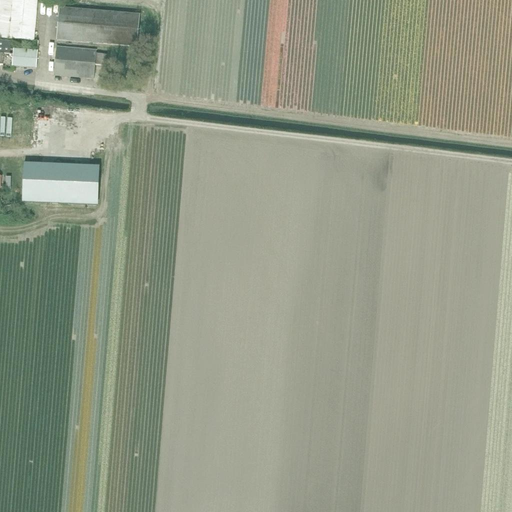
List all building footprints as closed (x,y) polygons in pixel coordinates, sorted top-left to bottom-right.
[(0,0),(0,39),(33,42),(37,0),(0,0)] [(136,47),(139,15),(59,9),(56,41),(136,47)] [(10,50),(10,42),(0,41),(0,65),(2,65),(3,54),(13,55),(12,66),(36,69),(37,52),(13,50),(13,51),(10,50)] [(93,79),(96,51),(56,48),(54,76),(93,79)] [(0,117),(28,120),(29,110),(0,106),(0,117)] [(24,164),(22,203),(96,206),(98,167),(24,164)]
